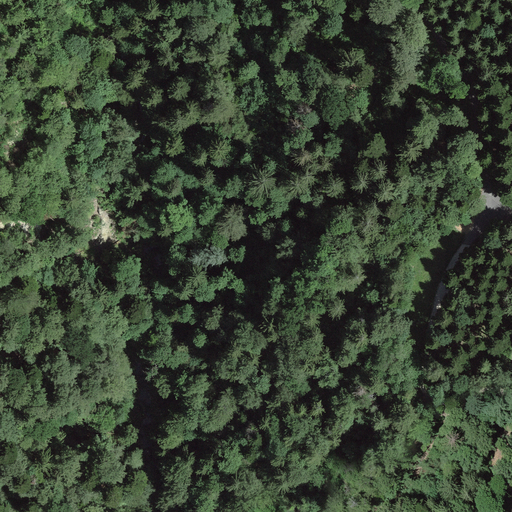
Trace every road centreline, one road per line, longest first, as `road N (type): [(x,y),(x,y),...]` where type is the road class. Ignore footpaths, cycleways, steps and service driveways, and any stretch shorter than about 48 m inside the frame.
road 1 (track): [(492,211),(475,101),(416,0)]
road 2 (track): [(492,211),(450,271),(428,334)]
